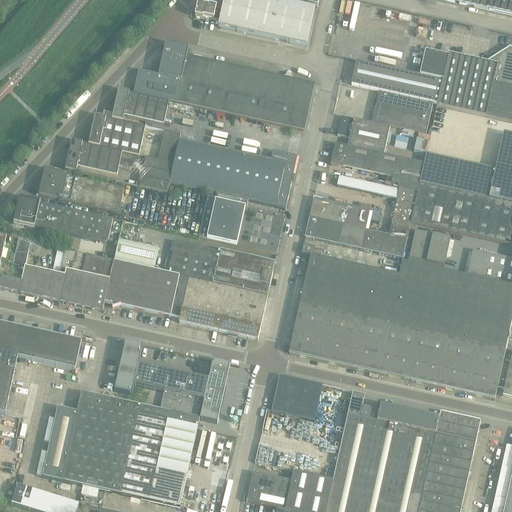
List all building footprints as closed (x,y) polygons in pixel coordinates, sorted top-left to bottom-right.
[(205,20),(219,22),(218,27),(218,28),(306,48),(314,10),(267,0),(224,0),(222,9),(221,11),(216,10),(216,9),(208,7),(208,8),(198,6),(195,19),(205,21),(205,20)] [(511,16),(511,0),(462,0),(461,5),(511,16)] [(139,72),(134,95),(168,102),(304,133),(314,85),(187,57),(188,50),(165,44),(163,53),(161,54),(160,58),(162,61),(158,76),(139,72)] [(436,107),(511,124),(511,48),(509,48),(509,49),(495,57),(493,54),(488,57),(490,60),(485,64),(448,56),(449,55),(448,55),(448,56),(442,82),(437,106),(436,107)] [(425,50),(421,67),(419,76),(442,82),(448,56),(425,52),(426,50),(425,50)] [(442,82),(419,76),(355,62),(350,86),(437,106),(442,82)] [(95,117),(94,124),(89,146),(122,153),(138,157),(145,128),(123,123),(125,117),(164,125),(168,102),(134,95),(119,91),(112,121),(95,117)] [(372,124),(390,128),(426,136),(432,106),(379,94),(372,124)] [(349,139),(347,148),(383,156),(390,129),(342,118),(338,137),(349,139)] [(180,136),(165,132),(158,162),(174,165),(179,140),(180,136)] [(447,192),(462,195),(511,206),(511,136),(503,135),(495,171),(426,155),(424,165),(419,185),(447,192)] [(418,139),(414,152),(426,155),(429,142),(418,139)] [(174,165),(169,184),(208,193),(248,202),(286,210),(297,158),(273,152),(271,161),(179,140),(174,165)] [(122,153),(89,146),(72,142),(65,172),(75,174),(77,167),(117,176),(122,153)] [(399,181),(397,190),(417,194),(419,185),(424,165),(383,156),(347,148),(335,145),(331,165),(399,181)] [(174,165),(158,162),(145,159),(139,188),(167,195),(169,184),(174,165)] [(124,189),(45,172),(39,197),(58,201),(58,202),(61,203),(62,202),(118,215),(124,189)] [(511,206),(462,195),(447,192),(419,185),(417,194),(413,213),(411,221),(410,224),(511,247),(511,206)] [(276,257),(285,219),(246,210),(248,202),(208,193),(198,239),(276,257)] [(314,199),(310,219),(365,232),(370,212),(314,199)] [(40,204),(19,200),(14,225),(34,229),(102,244),(103,244),(104,244),(105,244),(106,243),(107,242),(108,241),(108,240),(112,221),(40,205),(40,204)] [(395,209),(393,217),(411,221),(413,213),(395,209)] [(411,221),(393,217),(389,237),(407,241),(410,224),(411,221)] [(310,219),(308,225),(305,238),(361,251),(365,232),(310,219)] [(450,239),(415,231),(409,259),(444,266),(450,239)] [(389,237),(365,232),(361,251),(403,260),(407,241),(389,237)] [(0,237),(0,263),(25,269),(31,244),(0,237)] [(119,240),(114,262),(154,270),(159,249),(119,240)] [(169,275),(189,279),(233,289),(267,297),(275,263),(221,252),(214,252),(176,244),(169,275)] [(302,255),(311,257),(313,257),(315,248),(304,245),(302,255)] [(83,276),(87,257),(66,252),(61,272),(68,273),(83,276)] [(467,278),(511,288),(511,260),(473,252),(467,278)] [(105,303),(114,263),(87,257),(83,276),(68,273),(61,304),(103,313),(105,303)] [(0,263),(0,290),(61,304),(68,273),(61,272),(60,277),(25,269),(0,263)] [(105,303),(112,305),(113,309),(121,307),(180,320),(189,279),(169,275),(114,263),(105,303)] [(233,289),(189,279),(180,320),(179,325),(223,334),(233,289)] [(223,334),(250,340),(258,342),(267,297),(233,289),(223,334)] [(73,372),(75,372),(81,343),(0,325),(0,414),(5,416),(18,359),(73,372)] [(125,343),(114,393),(132,396),(134,387),(139,365),(143,347),(125,343)] [(209,381),(200,421),(217,425),(230,366),(224,365),(216,363),(213,362),(209,381)] [(57,410),(41,479),(61,483),(180,510),(200,421),(209,381),(207,381),(140,366),(139,365),(134,387),(135,388),(136,387),(164,393),(160,412),(81,394),(76,414),(57,410)] [(280,377),(272,413),(271,414),(314,423),(322,387),(280,377)] [(418,511),(439,419),(380,406),(376,422),(360,418),(365,396),(352,393),(333,482),(326,511),(418,511)] [(460,510),(475,444),(475,443),(476,443),(476,442),(480,423),(440,414),(439,419),(418,511),(460,511),(461,510),(460,510)] [(292,483),(253,475),(247,504),(284,511),(326,511),(333,482),(294,473),(292,483)] [(511,511),(511,475),(503,511),(511,511)] [(17,487),(12,505),(32,511),(77,511),(79,506),(17,487)]
